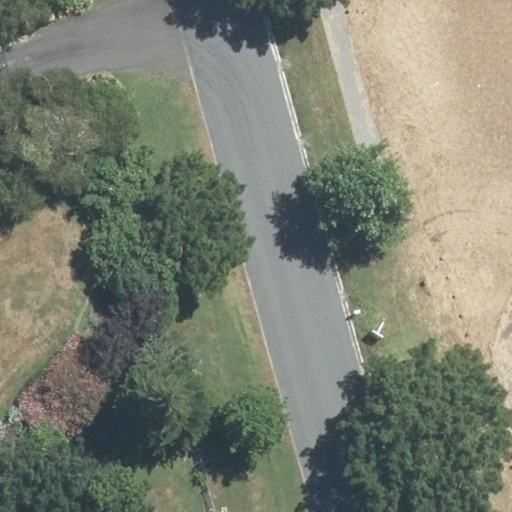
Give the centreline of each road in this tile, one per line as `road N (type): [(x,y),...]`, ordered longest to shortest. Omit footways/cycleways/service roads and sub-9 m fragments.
road 1 (unclassified): [(368,511),(230,0)]
road 2 (unknown): [(511,394),(348,437)]
